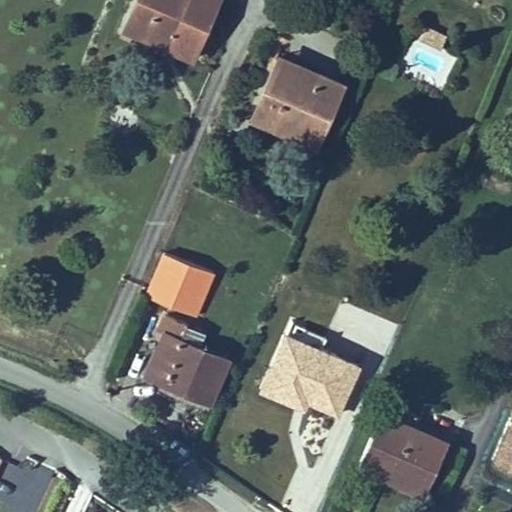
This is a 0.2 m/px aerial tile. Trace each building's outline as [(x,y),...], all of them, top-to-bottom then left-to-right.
[(189,69),(216,5),(204,0),(137,0),(126,26),(171,45),(165,59),(189,69)] [(426,21),(420,34),(441,44),(447,31),(426,21)] [(171,45),(126,26),(120,40),(165,59),(171,45)] [(312,149),(340,82),(317,72),(313,83),(272,66),(254,109),(292,125),(286,139),(312,149)] [(292,125),(254,109),(248,123),(286,139),(292,125)] [(160,274),(180,282),(184,272),(214,283),(222,262),(173,242),(160,274)] [(172,332),(156,371),(216,397),(237,350),(185,328),(191,313),(174,306),(164,328),(172,332)] [(450,432),(384,404),(359,463),(425,491),(450,432)] [(511,417),(494,459),(511,466),(511,417)]
